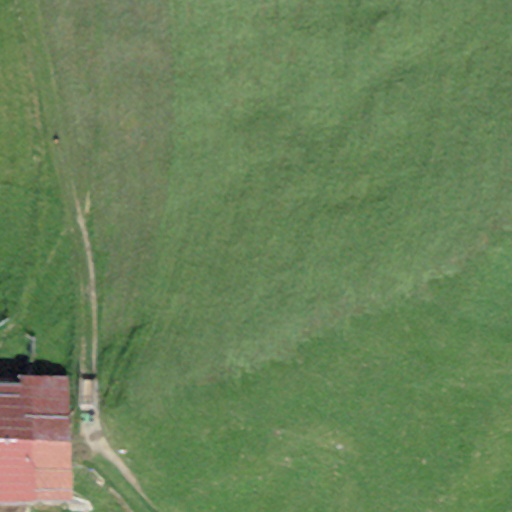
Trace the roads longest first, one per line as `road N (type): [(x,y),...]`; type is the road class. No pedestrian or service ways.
road 1 (track): [(146,511),(92,458),(94,339),(83,251),(33,0)]
road 2 (track): [(0,346),(32,316),(64,169)]
